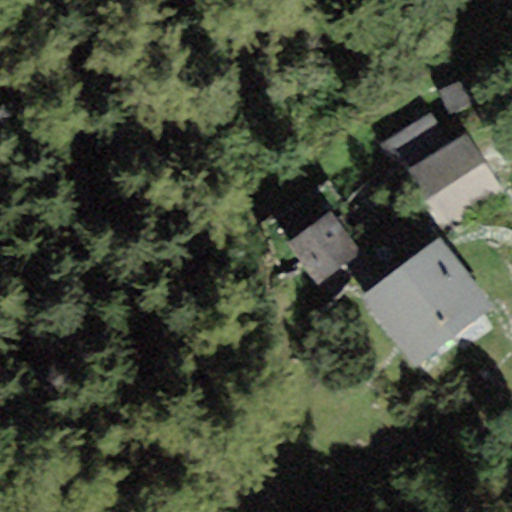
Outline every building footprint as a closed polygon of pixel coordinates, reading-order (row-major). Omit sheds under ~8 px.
[(511,72),(507,63),(436,99),(452,132),(511,102),(511,72)] [(429,122),(376,151),(386,170),(440,140),(429,122)] [(470,143),(415,177),(448,230),(503,195),(470,143)] [(334,221),(291,251),(318,289),(361,259),(334,221)] [(452,245),(372,304),(423,373),(504,314),(452,245)]
